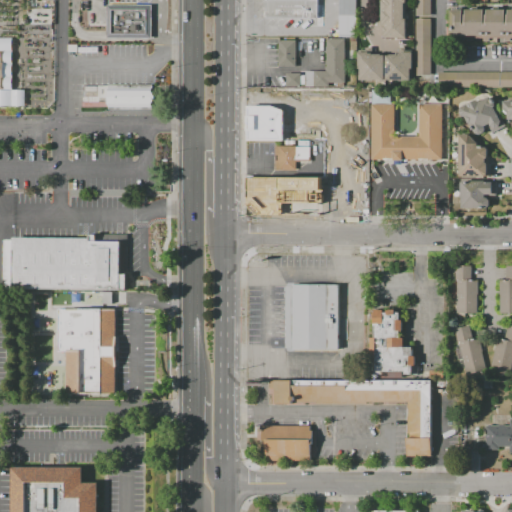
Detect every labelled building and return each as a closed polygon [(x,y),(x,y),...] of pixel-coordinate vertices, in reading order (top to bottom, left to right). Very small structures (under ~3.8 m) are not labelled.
[(0,0),(0,40),(15,40),(15,92),(28,92),(27,108),(0,107),(0,0)] [(318,0),(318,19),(263,19),(263,0),(318,0)] [(356,0),(356,37),(339,37),(339,0),(356,0)] [(382,38),(381,0),(406,0),(407,38),(382,38)] [(431,0),(431,16),(416,16),(416,0),(431,0)] [(104,38),(105,5),(149,5),(148,39),(104,38)] [(510,42),(504,42),(504,38),(489,38),(489,42),(483,42),(483,37),(450,37),(451,8),(460,8),(460,7),(464,7),(464,8),(473,8),(473,7),(479,7),(479,8),(494,8),(494,7),(498,7),(498,8),(511,8),(511,38),(510,38),(510,42)] [(431,75),(416,76),(416,19),(430,19),(431,75)] [(329,86),(305,87),(305,71),(326,71),(326,67),(327,67),(326,39),(344,39),(345,82),(329,82),(329,86)] [(296,66),(279,67),(278,40),(296,40),(296,66)] [(357,51),(358,81),(384,82),(384,55),(371,55),(371,51),(357,51)] [(386,56),(386,81),(412,81),(412,52),(399,52),(399,56),(386,56)] [(511,87),(438,87),(438,72),(511,72),(511,87)] [(300,87),(286,87),(286,73),(300,73),(300,87)] [(83,107),(83,102),(83,97),(84,97),(84,86),(108,86),(108,85),(152,85),(152,88),(152,91),(156,97),(153,103),(152,107),(152,110),(108,110),(108,107),(83,107)] [(480,135),(476,133),(470,124),(469,124),(465,117),(462,116),(460,112),(461,108),(467,104),(476,100),(478,101),(479,103),(491,97),(496,106),(495,106),(506,126),(493,133),(489,126),(485,128),(485,132),(480,135)] [(511,119),(507,119),(508,113),(503,109),(504,101),(511,101),(511,119)] [(402,165),(395,165),(395,160),(372,160),(372,105),(395,104),(395,137),(419,136),(419,104),(443,104),(443,160),(402,160),(402,165)] [(478,144),(478,147),(480,147),(480,145),(483,145),(483,147),(486,147),(488,149),(488,157),(485,160),(485,162),(488,164),(489,176),(460,177),(460,135),(469,135),(478,144)] [(296,169),(275,170),(275,146),(296,146),(296,147),(310,147),(310,157),(310,161),(296,161),(296,169)] [(486,208),(462,208),(462,198),(461,198),(461,180),(485,181),(485,182),(494,182),(494,194),(485,194),(485,198),(487,198),(490,201),(490,206),(486,208)] [(15,237),(100,238),(100,241),(124,241),(124,274),(131,274),(130,292),(15,290),(15,237)] [(477,313),(457,313),(457,281),(456,281),(456,266),(471,266),(472,280),(477,280),(477,313)] [(511,313),(500,313),(500,295),(499,295),(499,279),(506,279),(506,266),(511,266),(511,313)] [(339,350),(292,350),(292,349),(286,349),(286,286),(292,286),(292,285),(339,285),(339,350)] [(403,379),(383,379),(383,375),(373,375),(373,362),(371,362),(371,338),(373,338),(373,310),(384,310),(384,313),(387,313),(387,310),(395,310),(395,313),(399,313),(399,320),(402,320),(402,331),(399,331),(399,339),(403,339),(403,348),(412,348),(412,357),(415,357),(415,366),(412,365),(412,374),(403,374),(403,379)] [(61,311),(118,311),(118,338),(119,338),(119,368),(118,369),(118,395),(69,396),(69,353),(60,353),(61,311)] [(466,375),(462,359),(458,360),(455,350),(460,349),(459,344),(458,344),(454,329),(469,325),(473,339),(478,337),(487,370),(466,375)] [(511,366),(510,374),(490,369),(494,353),(493,352),(498,337),(504,339),(508,326),(511,327),(511,366)] [(443,379),(429,379),(429,371),(443,371),(443,379)] [(431,456),(407,456),(407,438),(410,438),(410,433),(408,433),(408,402),(367,402),(367,405),(317,405),(317,402),(294,402),(294,405),(274,405),(274,390),(269,390),(269,380),(432,381),(431,456)] [(493,381),(493,389),(483,388),(484,381),(493,381)] [(511,453),(509,453),(509,447),(499,447),(499,450),(485,450),(485,426),(488,426),(488,425),(492,425),(492,426),(499,426),(499,425),(506,425),(506,426),(510,426),(510,420),(511,420),(511,453)] [(311,461),(266,461),(266,440),(262,440),(262,426),(311,426),(311,461)] [(14,511),(14,468),(86,468),(86,483),(102,483),(102,511),(14,511)]
